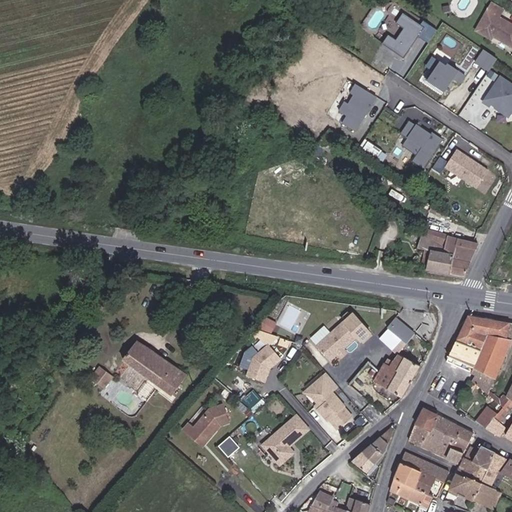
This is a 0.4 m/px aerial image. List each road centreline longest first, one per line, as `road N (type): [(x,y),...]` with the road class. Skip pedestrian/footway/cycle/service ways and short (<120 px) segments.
road 1 (secondary): [(0,229),(468,296)]
road 2 (residential): [(287,511),(390,416),(410,413)]
road 3 (residential): [(511,159),(389,80)]
road 4 (secondary): [(410,413),(468,296)]
